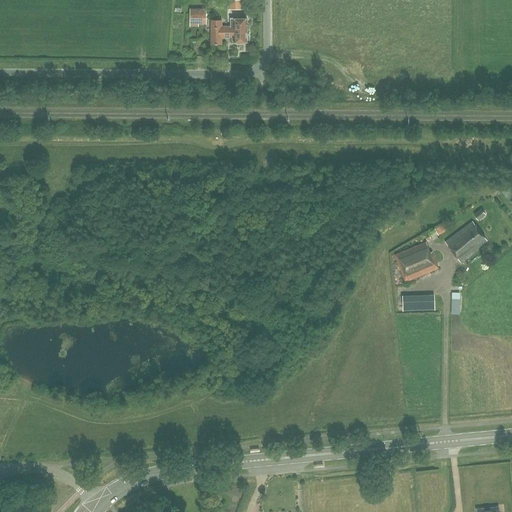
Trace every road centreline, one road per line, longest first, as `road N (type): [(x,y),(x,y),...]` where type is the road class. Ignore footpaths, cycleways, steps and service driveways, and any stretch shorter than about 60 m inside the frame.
road 1 (track): [(0,141),(227,146),(422,139),(462,150),(511,140)]
road 2 (secondary): [(511,435),(164,471),(100,503)]
road 3 (unclassified): [(0,73),(250,74),(267,56),(268,0)]
